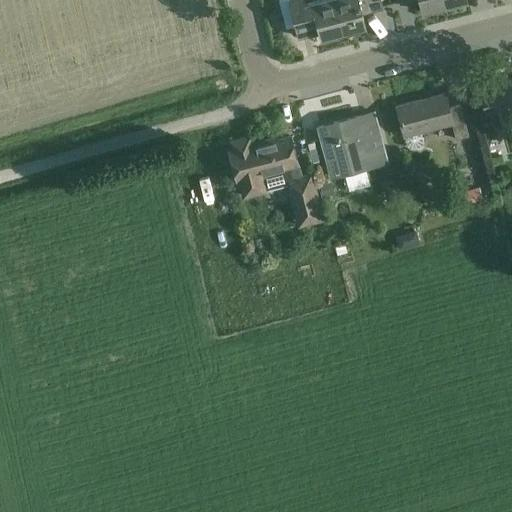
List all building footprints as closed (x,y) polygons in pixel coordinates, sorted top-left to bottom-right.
[(290,0),(281,0),(279,1),(289,38),(299,36),(290,0)] [(321,38),(343,32),(334,0),(290,0),(299,36),(300,39),(320,34),(321,38)] [(334,0),(343,32),(366,26),(362,11),(369,9),(371,12),(384,9),(381,0),(334,0)] [(444,5),(442,0),(397,0),(399,4),(411,1),(410,0),(419,0),(423,11),(444,5)] [(511,77),(496,81),(496,80),(480,84),(487,113),(491,112),(494,126),(510,122),(511,124),(511,77)] [(424,142),(421,132),(451,124),(455,140),(468,136),(460,105),(449,108),(445,94),(397,106),(405,136),(408,146),(412,149),(421,146),(424,142)] [(345,173),(387,162),(378,126),(365,130),(361,116),(318,127),(327,160),(331,177),(345,173)] [(207,147),(217,143),(208,121),(198,125),(207,147)] [(297,165),(290,136),(269,141),(268,139),(251,144),(249,136),(230,141),(232,149),(229,150),(237,181),(242,180),(246,195),(268,189),(268,188),(290,182),(301,224),(322,218),(310,174),(300,176),(297,165)] [(394,171),(387,173),(389,180),(396,178),(394,171)] [(331,180),(319,183),(323,196),(334,193),(331,180)] [(479,186),(461,191),(465,205),(483,200),(479,186)] [(416,237),(396,242),(398,248),(418,243),(416,237)] [(253,250),(245,252),(248,265),(261,262),(259,254),(253,250)]
